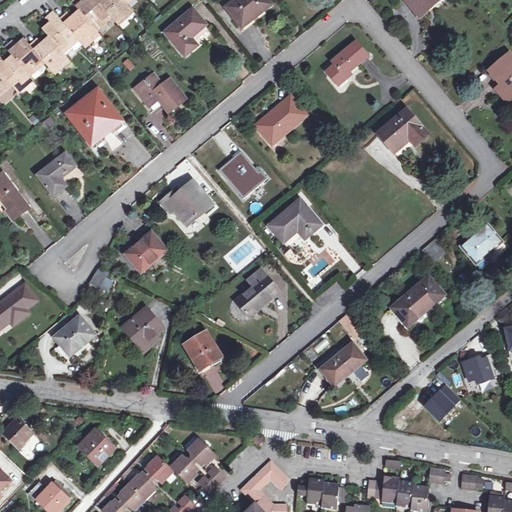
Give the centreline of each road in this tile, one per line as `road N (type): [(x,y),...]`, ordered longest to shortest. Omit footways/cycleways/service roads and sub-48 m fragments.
road 1 (residential): [(220,415),(230,398),(487,183),(488,158),(353,9),(118,200)]
road 2 (residential): [(358,438),(511,295)]
road 3 (unclassified): [(168,410),(0,384)]
road 4 (residential): [(379,441),(376,472),(288,468),(271,449)]
road 5 (residential): [(168,410),(79,511)]
road 6 (residential): [(118,200),(60,249),(57,274),(79,280)]
